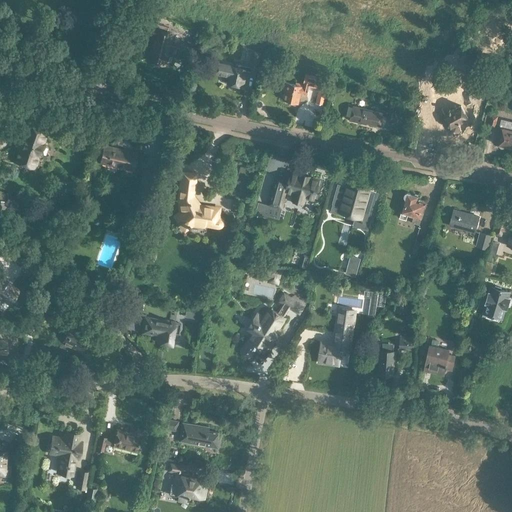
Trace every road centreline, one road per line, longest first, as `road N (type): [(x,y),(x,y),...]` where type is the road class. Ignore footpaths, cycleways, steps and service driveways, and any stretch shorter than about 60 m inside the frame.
road 1 (secondary): [(511,180),(119,99),(0,65)]
road 2 (residential): [(511,437),(462,421),(265,389)]
road 3 (residential): [(0,251),(122,338),(139,357),(137,381)]
road 4 (residential): [(0,392),(137,381)]
road 5 (residential): [(137,381),(265,389)]
road 6 (residential): [(242,511),(265,389)]
